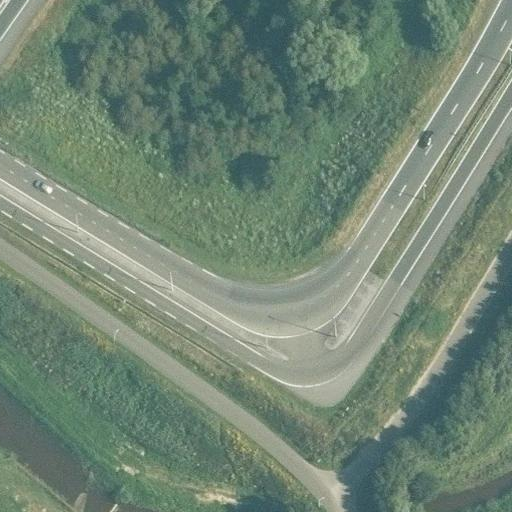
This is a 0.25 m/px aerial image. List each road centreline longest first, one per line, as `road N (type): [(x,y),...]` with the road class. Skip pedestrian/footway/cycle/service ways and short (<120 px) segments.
road 1 (unclassified): [(339,503),(293,458),(0,249)]
road 2 (motorway): [(511,7),(348,273),(291,310)]
road 3 (primary): [(0,203),(266,366),(318,373)]
road 4 (motorway): [(318,373),(353,345),(511,93)]
road 5 (primary): [(291,310),(240,306),(0,164)]
road 6 (unclassified): [(339,503),(465,343),(511,265)]
